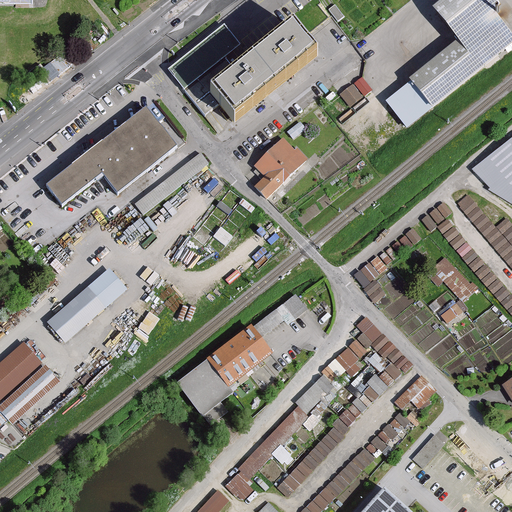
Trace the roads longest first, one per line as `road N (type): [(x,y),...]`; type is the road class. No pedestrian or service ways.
road 1 (unclassified): [(218,157),(511,455)]
road 2 (primary): [(0,152),(129,47)]
road 3 (residential): [(218,157),(346,54)]
road 4 (unclassified): [(129,47),(218,157)]
